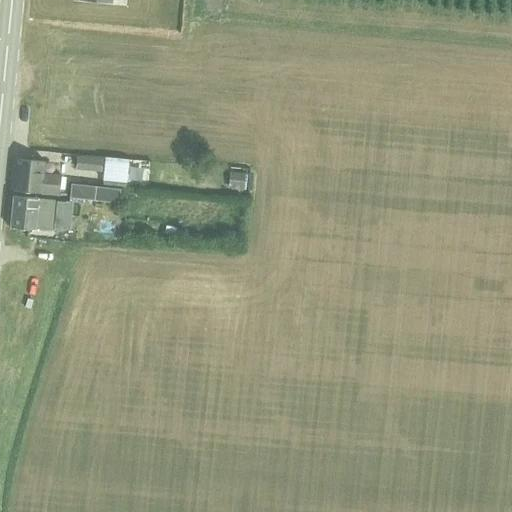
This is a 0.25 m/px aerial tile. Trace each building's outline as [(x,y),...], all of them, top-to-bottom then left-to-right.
[(76,156),(75,170),(101,172),(102,158),(76,156)] [(16,158),(13,191),(58,195),(60,175),(43,174),(44,162),(16,158)] [(229,192),(243,193),(244,175),(230,174),(229,192)] [(69,197),(118,201),(119,188),(70,184),(69,197)] [(12,196),(9,228),(34,230),(34,229),(50,231),(54,200),(12,196)] [(89,232),(106,234),(108,221),(91,219),(89,232)] [(166,235),(175,236),(176,228),(167,227),(166,235)]
